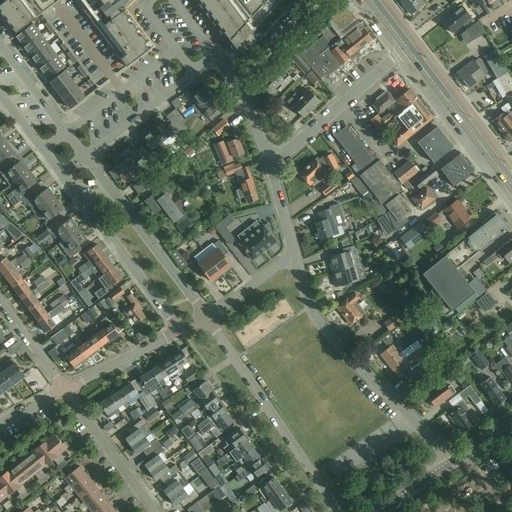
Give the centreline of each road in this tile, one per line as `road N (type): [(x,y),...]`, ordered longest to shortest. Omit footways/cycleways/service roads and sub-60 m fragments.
road 1 (residential): [(454,460),(316,319),(294,254)]
road 2 (residential): [(338,511),(206,317)]
road 3 (residential): [(206,317),(85,157)]
road 4 (residential): [(63,175),(180,330)]
road 5 (residential): [(270,165),(408,49)]
road 6 (primary): [(509,182),(408,49)]
road 7 (residential): [(153,511),(64,388)]
road 8 (residential): [(175,48),(66,132)]
road 9 (residential): [(85,157),(193,72)]
road 10 (residential): [(64,388),(180,330)]
road 11 (residential): [(270,165),(238,87),(214,55)]
